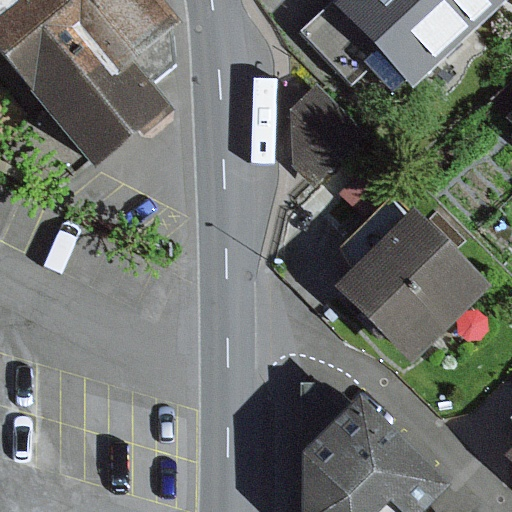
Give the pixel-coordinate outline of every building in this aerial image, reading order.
[(0,0),(0,65),(90,173),(164,112),(148,93),(175,71),(171,35),(176,31),(150,0),(0,0)] [(333,0),(296,34),(349,91),(366,75),(388,99),(402,86),(409,93),(509,1),(507,0),(333,0)] [(511,82),(489,105),(511,128),(511,82)] [(315,86),(287,114),(339,165),(366,137),(315,86)] [(314,189),(339,165),(287,114),(291,167),(314,189)] [(351,271),(329,293),(409,371),(487,293),(391,199),(341,251),(351,271)] [(298,386),(299,459),(296,459),(296,511),(425,511),(445,493),(354,403),(351,407),(327,386),(298,386)] [(511,433),(511,446),(499,460),(511,473),(511,417),(507,423),(511,433)]
